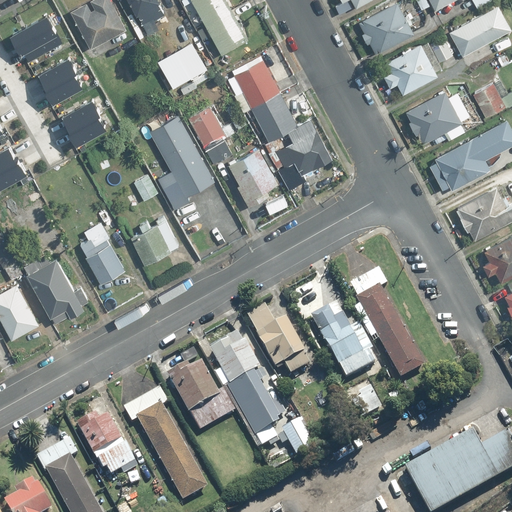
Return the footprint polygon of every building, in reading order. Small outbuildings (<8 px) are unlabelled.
[(113,0),(88,0),(71,10),(92,47),(128,26),(113,0)] [(129,0),(144,26),(146,25),(149,31),(159,25),(155,19),(167,12),(160,0),(129,0)] [(190,0),(222,54),(250,37),(228,0),(190,0)] [(368,43),(371,41),(376,52),(414,32),(398,0),(360,20),(366,32),(363,33),(368,43)] [(417,0),(422,8),(433,3),(437,10),(454,0),(473,0),(477,7),(489,0),(417,0)] [(511,28),(498,3),(450,30),(464,56),(511,29),(511,28)] [(67,39),(53,14),(16,34),(29,59),(67,39)] [(429,41),(423,45),(421,41),(387,60),(392,69),(384,73),(392,87),(399,83),(405,92),(439,73),(437,70),(443,67),(440,62),(455,53),(445,35),(431,43),(429,41)] [(511,49),(498,57),(502,66),(511,60),(511,49)] [(274,51),(263,56),(262,54),(232,69),(236,76),(228,80),(245,112),(252,108),(269,141),(299,126),(282,93),(293,87),(274,51)] [(87,84),(72,56),(42,72),(57,100),(87,84)] [(487,116),(507,106),(508,108),(511,105),(511,89),(501,95),(495,82),(475,93),(487,116)] [(450,97),(446,89),(407,111),(412,118),(409,120),(422,144),(446,131),(450,139),(485,121),(467,88),(450,97)] [(113,125),(98,97),(68,113),(83,141),(113,125)] [(233,153),(224,137),(247,124),(234,100),(225,105),(233,120),(222,126),(211,105),(189,116),(214,163),(233,153)] [(190,200),(187,196),(217,180),(180,113),(150,130),(172,169),(158,177),(175,208),(190,200)] [(436,156),(438,160),(431,164),(444,189),(451,186),(453,189),(492,168),(487,159),(511,146),(511,126),(507,118),(436,156)] [(269,141),(266,143),(290,189),(307,180),(311,188),(324,181),(317,167),(334,159),(313,119),(299,126),(269,141)] [(0,187),(29,172),(15,145),(0,152),(0,187)] [(238,184),(249,206),(272,194),(269,189),(282,182),(263,145),(230,161),(241,183),(238,184)] [(87,155),(95,171),(111,163),(103,147),(87,155)] [(160,192),(150,172),(134,181),(144,201),(160,192)] [(511,219),(511,178),(456,208),(468,231),(471,229),(476,238),(511,219)] [(140,224),(143,230),(131,236),(145,263),(179,246),(164,215),(157,219),(158,222),(151,226),(149,220),(140,224)] [(1,230),(0,230),(0,259),(11,279),(25,272),(1,230)] [(199,231),(191,236),(201,254),(210,250),(199,231)] [(511,236),(485,250),(490,259),(484,263),(490,274),(496,271),(501,280),(511,274),(511,236)] [(102,282),(126,269),(109,238),(96,245),(91,237),(80,243),(102,282)] [(46,258),(44,254),(24,265),(56,322),(71,313),(72,315),(86,307),(83,302),(89,299),(82,286),(76,289),(57,256),(51,259),(49,256),(46,258)] [(357,298),(355,299),(400,380),(423,366),(380,288),(387,284),(377,267),(348,283),(357,298)] [(18,282),(0,292),(0,315),(12,337),(40,322),(18,282)] [(336,301),(309,315),(344,379),(375,362),(368,350),(372,349),(357,322),(355,323),(351,318),(346,320),(336,301)] [(307,365),(302,354),(303,353),(285,318),(274,324),(264,305),(245,315),(274,369),(283,364),(289,375),(307,365)] [(238,334),(209,350),(252,429),(262,423),(279,455),(305,440),(291,414),(295,412),(287,399),(278,405),(238,334)] [(186,364),(166,374),(187,415),(189,413),(199,431),(234,412),(222,390),(216,393),(200,363),(188,369),(186,364)] [(380,407),(369,385),(354,393),(365,415),(380,407)] [(131,422),(136,419),(180,502),(205,489),(161,406),(167,403),(158,387),(122,407),(131,422)] [(94,415),(75,425),(101,471),(105,469),(110,477),(120,471),(123,475),(137,467),(108,415),(97,421),(94,415)] [(404,468),(427,511),(438,511),(511,472),(511,437),(511,438),(508,431),(477,448),(469,433),(404,468)] [(44,472),(45,471),(67,511),(99,511),(70,457),(77,453),(69,439),(36,457),(44,472)] [(47,511),(49,511),(32,479),(13,490),(15,494),(2,502),(8,511),(47,511)] [(134,492),(121,499),(127,511),(133,511),(142,507),(134,492)] [(162,498),(155,502),(161,511),(168,511),(171,511),(162,498)]
